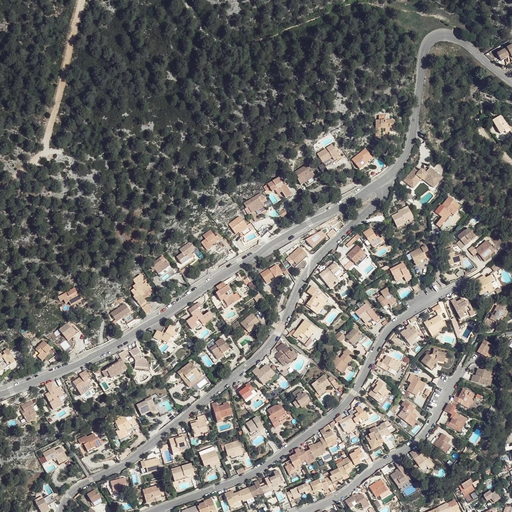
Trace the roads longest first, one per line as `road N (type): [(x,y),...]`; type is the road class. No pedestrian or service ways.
road 1 (residential): [(378,182),(378,202),(314,260),(265,349),(144,448),(79,486),(61,511)]
road 2 (residential): [(0,394),(124,339),(378,182)]
road 3 (residential): [(160,508),(250,474),(329,418),(391,325),(451,288)]
road 4 (track): [(180,0),(204,34),(239,49),(356,3),(439,16),(453,37)]
road 5 (residential): [(378,182),(409,147),(430,40),(453,37),(511,81)]
road 6 (track): [(0,192),(39,155),(82,0)]
road 7 (residential): [(305,511),(421,436),(452,383)]
road 8 (track): [(511,163),(481,125),(453,37)]
